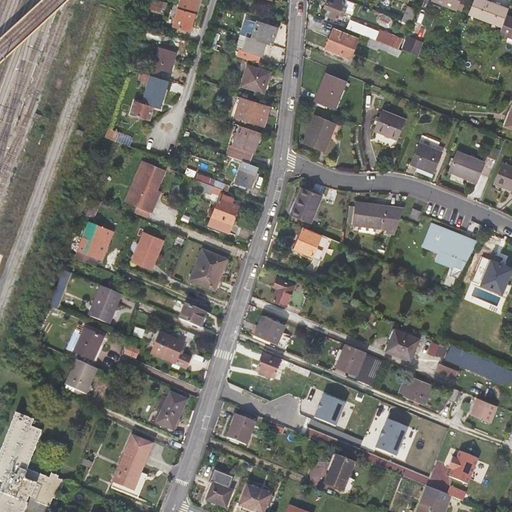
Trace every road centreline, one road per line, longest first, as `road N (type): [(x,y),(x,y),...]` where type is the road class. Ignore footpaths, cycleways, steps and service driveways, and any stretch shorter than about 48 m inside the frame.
road 1 (residential): [(278,157),(234,333),(170,507)]
road 2 (residential): [(278,157),(328,175),(399,180),(511,229)]
road 3 (residential): [(295,0),(278,157)]
road 4 (residential): [(214,0),(182,109),(165,139)]
